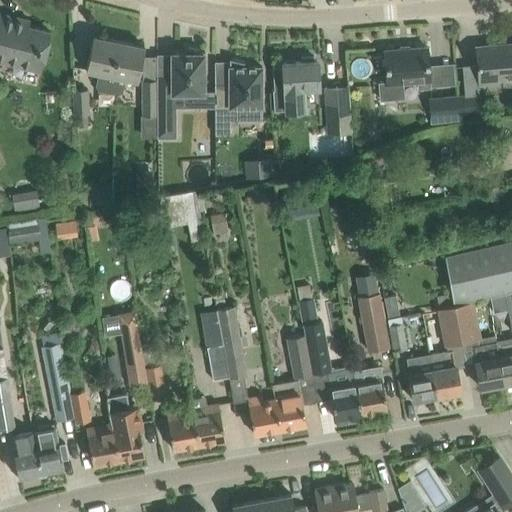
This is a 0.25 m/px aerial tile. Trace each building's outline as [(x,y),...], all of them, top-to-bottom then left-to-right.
[(0,55),(42,66),(50,31),(22,24),(23,18),(0,12),(0,55)] [(108,91),(119,41),(93,36),(86,69),(98,72),(95,85),(98,89),(108,91)] [(119,41),(108,91),(119,93),(122,91),(125,77),(138,80),(144,46),(119,41)] [(511,44),(504,45),(476,47),(477,63),(478,66),(479,83),(498,82),(497,78),(506,78),(511,77),(511,44)] [(158,76),(157,76),(157,79),(157,114),(157,135),(173,135),(173,105),(204,105),(204,90),(204,53),(205,51),(185,47),(185,53),(171,53),(171,76),(158,77),(158,76)] [(418,88),(430,87),(427,47),(384,50),(387,82),(379,82),(380,100),(404,98),(403,82),(417,80),(418,88)] [(262,120),(262,106),(262,66),(246,66),(246,62),(229,58),(229,83),(215,83),(215,134),(238,134),(237,121),(262,120)] [(274,90),(273,90),(274,110),(274,111),(305,109),(304,89),(319,88),(317,60),(283,62),(283,65),(284,89),(274,90)] [(143,114),(157,114),(157,79),(143,79),(143,114)] [(346,86),(324,88),(326,104),(327,129),(328,133),(349,131),(346,86)] [(88,89),(73,90),(75,125),(90,124),(88,89)] [(464,96),(460,96),(461,112),(481,110),(480,94),(464,96)] [(443,97),(427,99),(429,120),(445,119),(462,117),(461,112),(460,96),(443,97)] [(270,156),(243,160),(245,178),(273,175),(270,156)] [(368,160),(357,163),(364,185),(375,182),(368,160)] [(137,170),(138,193),(154,192),(152,170),(137,170)] [(375,184),(363,187),(369,215),(376,214),(373,200),(378,199),(375,184)] [(501,185),(489,187),(492,201),(504,198),(501,185)] [(261,186),(247,189),(249,202),(264,200),(261,186)] [(12,190),(13,206),(40,205),(39,189),(12,190)] [(204,237),(196,189),(159,195),(164,227),(188,222),(191,240),(204,237)] [(133,204),(135,213),(158,209),(156,200),(133,204)] [(225,212),(210,215),(213,234),(227,232),(225,212)] [(58,237),(79,234),(77,218),(56,220),(58,237)] [(37,222),(8,227),(10,239),(39,235),(37,222)] [(0,254),(9,254),(7,227),(0,227),(0,254)] [(455,305),(473,301),(473,300),(511,291),(511,239),(445,255),(456,304),(454,304),(454,305),(455,305)] [(371,271),(358,273),(360,293),(373,291),(371,271)] [(369,350),(390,346),(382,301),(380,291),(359,295),(369,350)] [(396,295),(384,298),(387,316),(400,314),(396,295)] [(311,298),(299,301),(303,323),(316,320),(311,298)] [(455,305),(462,342),(481,338),(473,301),(455,305)] [(462,342),(455,305),(454,305),(454,304),(436,308),(444,345),(462,342)] [(249,397),(245,373),(247,373),(235,306),(217,309),(223,344),(229,376),(233,402),(247,399),(247,397),(249,397)] [(148,381),(136,309),(118,311),(130,384),(148,381)] [(311,373),(326,370),(331,370),(322,323),(302,326),(304,337),(311,373)] [(394,351),(406,348),(402,323),(389,326),(394,351)] [(294,376),(311,373),(304,337),(287,340),(294,376)] [(511,337),(496,340),(504,383),(511,381),(511,337)] [(480,387),(504,383),(496,340),(473,345),(476,360),(475,361),(480,387)] [(75,413),(72,390),(70,391),(61,343),(43,346),(57,419),(73,416),(72,414),(75,413)] [(213,379),(229,376),(223,344),(207,347),(213,379)] [(3,348),(0,348),(0,427),(15,426),(8,378),(3,348)] [(441,351),(429,353),(437,395),(461,391),(456,364),(455,365),(452,349),(441,351)] [(417,355),(406,357),(409,373),(408,373),(413,400),(437,395),(429,353),(417,355)] [(331,370),(326,370),(331,398),(335,418),(361,414),(355,383),(356,383),(354,371),(353,365),(331,370)] [(361,414),(387,409),(380,366),(354,371),(356,383),(355,383),(361,414)] [(306,424),(300,388),(298,378),(272,383),(280,429),(306,424)] [(254,434),(280,429),(272,383),(271,383),(274,398),(263,400),(262,395),(249,397),(247,397),(247,399),(254,434)] [(75,413),(87,411),(83,388),(72,390),(75,413)] [(134,406),(130,407),(127,392),(106,397),(113,428),(119,459),(144,454),(137,418),(134,406)] [(194,413),(199,444),(225,439),(218,403),(203,406),(204,411),(194,413)] [(199,444),(194,413),(182,415),(181,410),(166,413),(173,449),(199,444)] [(119,459),(113,428),(102,430),(101,425),(86,428),(93,464),(119,459)] [(37,430),(33,430),(42,474),(64,470),(62,459),(68,458),(65,443),(59,444),(56,426),(37,430)] [(28,431),(10,435),(15,459),(19,479),(42,474),(33,430),(28,431)] [(511,475),(500,456),(480,469),(503,506),(511,500),(511,475)] [(357,511),(357,508),(373,506),(373,509),(387,507),(384,489),(369,491),(369,493),(355,496),(353,482),(315,489),(318,511),(357,511)] [(262,499),(264,511),(306,511),(305,505),(294,507),(291,493),(262,499)] [(264,511),(262,499),(232,504),(233,511),(264,511)] [(464,511),(499,511),(493,503),(479,511),(478,511),(474,506),(464,511)]
